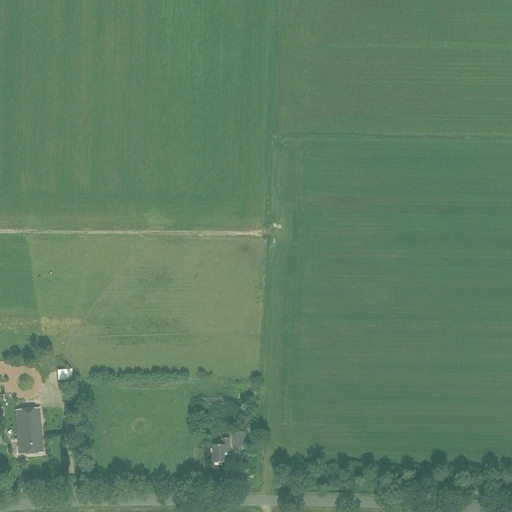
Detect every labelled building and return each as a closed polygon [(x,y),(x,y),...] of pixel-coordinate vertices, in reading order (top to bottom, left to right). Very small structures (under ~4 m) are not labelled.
[(16,397),(46,396),(45,370),(15,371),(16,397)] [(203,412),(227,412),(227,397),(202,398),(203,412)] [(16,411),(20,455),(43,453),(39,409),(16,411)] [(233,446),(247,446),(246,432),(233,433),(233,446)] [(221,439),(221,446),(213,446),(213,463),(228,464),(228,458),(230,458),(229,438),(221,439)]
